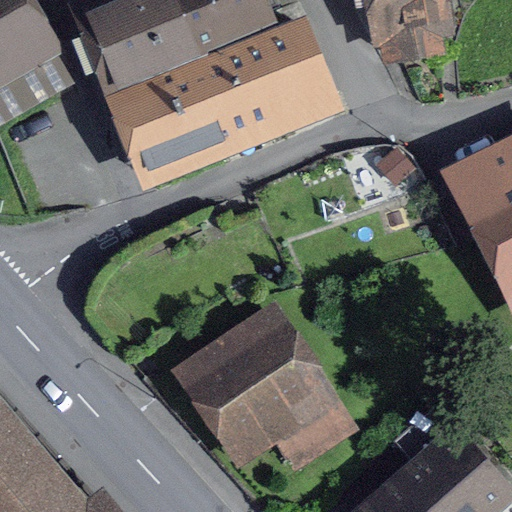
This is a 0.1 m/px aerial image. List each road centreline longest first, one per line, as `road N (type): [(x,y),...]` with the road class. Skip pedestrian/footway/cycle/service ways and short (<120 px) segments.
road 1 (secondary): [(184,511),(0,308)]
road 2 (residential): [(324,0),(388,123)]
